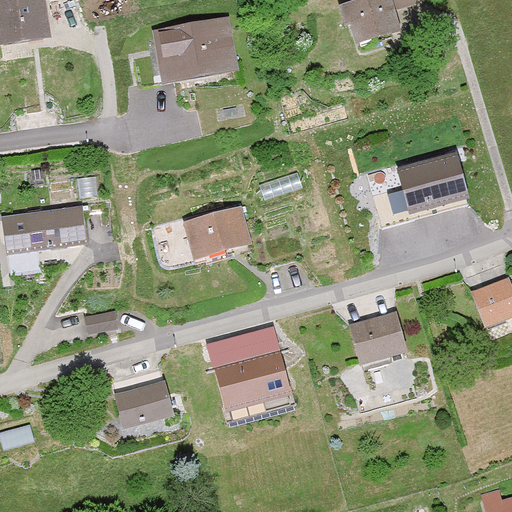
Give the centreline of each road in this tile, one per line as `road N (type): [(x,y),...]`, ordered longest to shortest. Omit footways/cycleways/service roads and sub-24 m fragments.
road 1 (residential): [(0,384),(511,239)]
road 2 (residential): [(0,140),(90,127),(107,116),(100,44),(62,24)]
